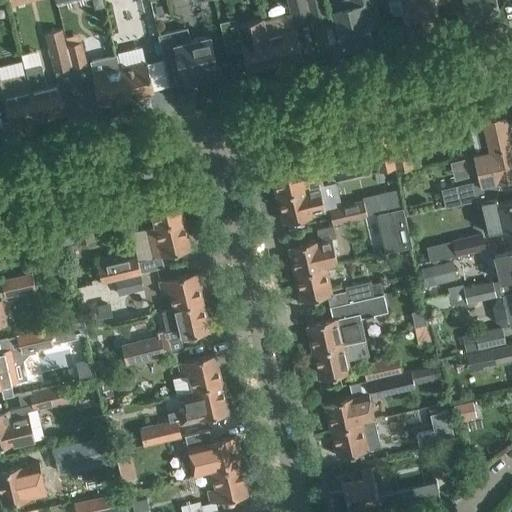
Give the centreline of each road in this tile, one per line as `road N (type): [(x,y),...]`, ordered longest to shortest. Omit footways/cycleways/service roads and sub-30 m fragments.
road 1 (residential): [(302,511),(217,130)]
road 2 (residential): [(217,130),(511,61)]
road 3 (residential): [(0,181),(217,130)]
